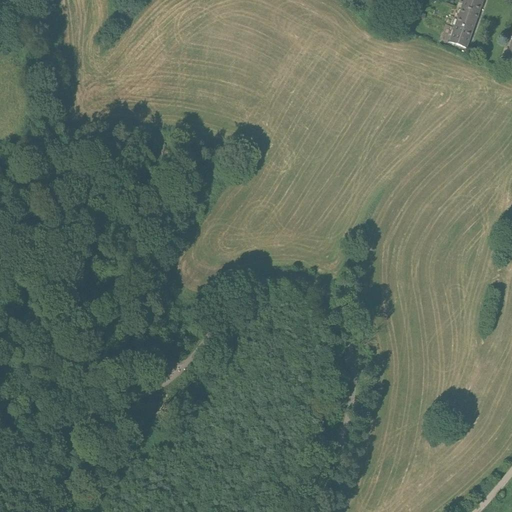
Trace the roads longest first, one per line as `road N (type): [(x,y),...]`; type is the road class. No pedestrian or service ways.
road 1 (track): [(176,370),(254,286),(293,278),(328,296),(346,333),(352,385),(337,451),(308,511)]
road 2 (track): [(0,320),(103,310),(135,325),(176,370)]
road 3 (track): [(0,458),(139,397),(176,370)]
